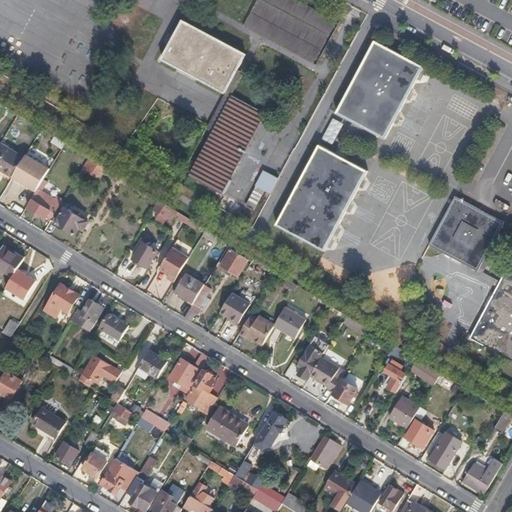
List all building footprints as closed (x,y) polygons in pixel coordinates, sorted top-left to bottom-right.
[(337,22),(295,0),(256,0),(243,27),(315,65),(337,22)] [(225,93),(245,55),(183,21),(162,60),(225,93)] [(386,139),(424,67),(375,41),(337,113),(347,118),(386,139)] [(221,193),(264,113),(233,96),(190,176),(221,193)] [(332,146),(343,124),(332,118),(321,140),(332,146)] [(0,167),(13,175),(14,173),(24,157),(1,143),(0,144),(0,167)] [(325,251),(368,171),(320,145),(277,226),(325,251)] [(14,173),(13,175),(12,177),(37,192),(44,180),(50,169),(26,155),(24,157),(14,173)] [(98,177),(104,167),(88,158),(87,160),(82,169),(79,174),(83,177),(87,171),(98,177)] [(257,186),(265,191),(270,193),(278,178),(265,171),(257,186)] [(220,195),(189,178),(186,183),(217,200),(220,195)] [(28,207),(50,221),(63,201),(56,197),(55,199),(42,191),(47,182),(44,180),(37,192),(32,199),(33,199),(28,207)] [(15,181),(5,197),(22,206),(31,192),(24,188),(24,187),(15,181)] [(254,210),(265,191),(257,186),(246,206),(254,210)] [(471,267),(478,271),(491,248),(504,223),(459,199),(456,197),(430,245),(471,267)] [(63,201),(50,221),(76,236),(81,228),(83,230),(89,221),(65,207),(67,204),(63,201)] [(159,201),(154,210),(160,213),(156,220),(163,224),(166,218),(171,220),(177,212),(159,201)] [(198,231),(201,227),(180,214),(177,218),(198,231)] [(205,230),(202,235),(216,243),(219,238),(205,230)] [(149,268),(158,251),(142,241),(132,258),(149,268)] [(0,252),(0,268),(13,276),(24,257),(5,245),(0,252)] [(174,283),(189,258),(172,248),(159,269),(168,274),(166,278),(174,283)] [(239,276),(249,260),(230,249),(220,265),(227,269),(225,273),(230,276),(233,273),(239,276)] [(263,264),(253,259),(250,263),(260,269),(274,278),(276,273),(263,264)] [(476,275),(478,271),(471,267),(468,272),(476,275)] [(193,303),(194,302),(205,284),(187,273),(175,292),(193,303)] [(511,278),(505,274),(473,335),(471,338),(511,360),(511,278)] [(80,295),(62,284),(45,311),(57,318),(63,309),(69,313),(80,295)] [(205,284),(194,302),(201,307),(211,289),(205,284)] [(232,292),(220,311),(239,323),(250,304),(232,292)] [(0,323),(2,324),(14,304),(7,299),(0,311),(0,323)] [(79,309),(72,320),(84,327),(85,324),(93,329),(105,308),(91,300),(84,312),(79,309)] [(201,307),(194,302),(193,303),(185,317),(192,322),(201,307)] [(285,307),(275,324),(274,326),(295,338),(307,319),(285,307)] [(315,315),(319,318),(324,310),(319,307),(315,315)] [(344,320),(347,316),(335,309),(332,313),(344,320)] [(241,330),(239,333),(246,337),(247,335),(262,345),(274,326),(275,324),(254,310),(250,317),(241,330)] [(108,314),(99,329),(121,343),(130,328),(129,327),(128,323),(125,321),(123,322),(121,321),(120,324),(114,321),(116,318),(108,314)] [(366,337),(370,330),(347,316),(344,320),(342,323),(366,337)] [(0,326),(0,330),(11,337),(19,324),(11,319),(5,329),(0,326)] [(323,352),(324,353),(326,349),(314,341),(297,367),(301,369),(297,375),(306,380),(323,352)] [(403,356),(415,363),(417,359),(394,345),(383,363),(388,366),(385,371),(390,374),(386,380),(390,382),(387,387),(396,393),(407,374),(401,370),(404,366),(399,363),(403,356)] [(46,360),(24,346),(20,353),(31,361),(29,364),(39,371),(46,360)] [(168,361),(151,350),(140,368),(150,374),(158,379),(168,361)] [(204,369),(211,358),(204,354),(197,365),(204,369)] [(60,368),(71,375),(74,370),(50,355),(47,360),(60,368)] [(99,385),(104,379),(106,375),(118,382),(123,373),(95,356),(83,376),(99,385)] [(327,387),(333,391),(340,379),(344,373),(339,369),(321,358),(310,375),(328,386),(327,387)] [(174,386),(188,394),(191,390),(187,388),(198,369),(182,359),(171,378),(177,381),(174,386)] [(433,386),(441,373),(425,363),(417,359),(415,363),(410,371),(433,386)] [(140,368),(137,373),(146,379),(150,374),(140,368)] [(12,400),(24,381),(16,376),(17,374),(9,370),(0,384),(0,389),(5,393),(4,394),(12,400)] [(210,394),(216,384),(210,380),(212,377),(213,375),(204,370),(196,385),(188,398),(201,406),(199,409),(208,414),(218,398),(210,394)] [(106,375),(104,379),(116,386),(118,382),(106,375)] [(342,379),(333,394),(348,404),(358,389),(342,379)] [(134,413),(142,418),(145,413),(145,412),(126,401),(128,397),(124,394),(118,403),(118,404),(134,413)] [(407,428),(420,407),(402,396),(391,414),(396,417),(394,420),(407,428)] [(129,420),(134,413),(118,404),(114,411),(129,420)] [(220,407),(207,428),(236,447),(249,426),(220,407)] [(67,422),(43,408),(34,424),(57,438),(67,422)] [(288,420),(275,411),(255,444),(263,449),(272,447),(288,420)] [(511,417),(511,416),(505,412),(494,429),(502,434),(511,417)] [(142,418),(165,433),(168,428),(145,413),(142,418)] [(432,434),(430,432),(432,429),(416,419),(405,437),(421,446),(423,442),(426,443),(432,434)] [(311,459),(328,470),(342,447),(326,436),(311,459)] [(455,438),(452,442),(442,437),(429,459),(446,469),(462,442),(455,438)] [(71,466),(76,457),(79,459),(83,453),(65,442),(57,456),(71,466)] [(93,453),(109,462),(112,456),(97,446),(93,453)] [(99,478),(109,462),(93,453),(84,469),(99,478)] [(209,466),(212,461),(200,454),(197,459),(209,466)] [(157,461),(150,457),(139,475),(146,480),(157,461)] [(474,463),(463,482),(484,494),(495,476),(503,463),(495,458),(487,471),(474,463)] [(244,461),(235,475),(243,480),(252,465),(244,461)] [(126,481),(119,477),(121,474),(112,468),(103,484),(111,489),(110,490),(118,494),(126,481)] [(358,484),(335,470),(325,486),(339,495),(332,505),(341,511),(358,484)] [(225,477),(232,481),(235,475),(229,471),(225,477)] [(247,483),(258,489),(263,481),(253,474),(247,483)] [(256,495),(259,490),(258,489),(247,483),(243,480),(235,475),(232,481),(240,486),(239,487),(247,492),(248,490),(256,495)] [(0,500),(2,498),(12,481),(4,476),(0,481),(0,500)] [(158,493),(142,483),(130,502),(139,507),(139,506),(147,511),(158,493)] [(196,490),(195,489),(185,505),(197,511),(212,511),(214,511),(214,510),(203,503),(206,497),(202,495),(207,487),(200,483),(196,490)] [(282,504),(286,498),(265,485),(261,491),(282,504)] [(391,485),(380,503),(393,511),(405,493),(391,485)] [(360,511),(371,511),(379,500),(357,487),(347,504),(360,511)] [(275,511),(276,511),(282,504),(261,491),(259,490),(256,495),(253,499),(275,511)] [(152,509),(157,511),(180,511),(183,509),(167,499),(170,495),(163,491),(152,509)] [(282,504),(295,511),(309,511),(312,508),(288,494),(286,498),(282,504)] [(428,511),(408,500),(400,511),(428,511)]
